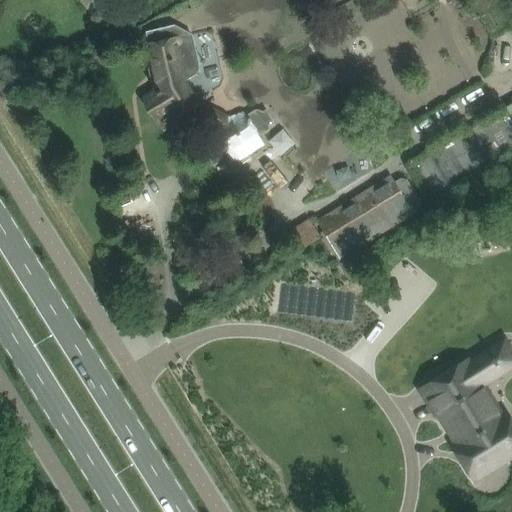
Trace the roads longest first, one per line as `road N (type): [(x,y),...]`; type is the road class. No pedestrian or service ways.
road 1 (unclassified): [(218,511),(0,161)]
road 2 (unknown): [(165,298),(299,215),(255,173),(218,172),(182,201),(161,261)]
road 3 (primary): [(175,511),(0,230)]
road 4 (primary): [(0,313),(123,511)]
road 5 (unclassified): [(0,381),(81,511)]
